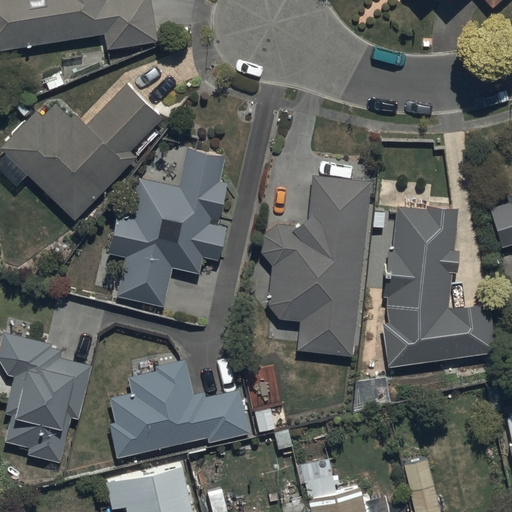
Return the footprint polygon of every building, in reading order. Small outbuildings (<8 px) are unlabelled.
[(0,0),(0,48),(105,31),(108,49),(159,40),(152,0),(0,0)] [(59,69),(44,74),(49,88),(64,83),(59,69)] [(165,115),(127,79),(87,121),(76,112),(71,117),(56,102),(43,116),(36,109),(0,146),(75,218),(136,154),(132,150),(165,115)] [(226,154),(188,145),(179,184),(138,175),(131,208),(119,206),(109,251),(127,255),(118,294),(164,304),(173,266),(200,272),(204,256),(218,259),(226,226),(210,222),(212,215),(219,217),(228,179),(221,178),(226,154)] [(371,179),(314,172),(309,216),(298,224),(277,222),(264,234),(261,252),(273,264),(267,303),(280,318),(301,320),(298,348),(352,354),(371,179)] [(511,191),(505,193),(507,200),(490,205),(502,246),(511,242),(511,191)] [(426,207),(397,204),(393,244),(390,244),(383,295),(389,296),(387,305),(389,321),(383,321),(388,367),(498,351),(490,300),(450,306),(452,270),(458,270),(459,248),(454,248),(459,207),(427,205),(426,207)] [(51,342),(3,330),(0,343),(0,360),(8,374),(14,375),(5,412),(12,413),(6,440),(30,446),(28,452),(59,460),(70,414),(78,416),(90,365),(58,358),(60,349),(49,346),(51,342)] [(157,369),(129,376),(132,391),(110,396),(116,420),(110,421),(118,455),(208,435),(209,440),(250,431),(239,387),(206,394),(205,389),(193,392),(185,357),(155,364),(157,369)] [(440,511),(427,455),(403,460),(415,511),(440,511)] [(195,511),(184,459),(103,478),(110,510),(125,506),(126,511),(195,511)] [(337,488),(334,474),(306,480),(313,511),(389,511),(385,494),(364,499),(360,483),(337,488)]
